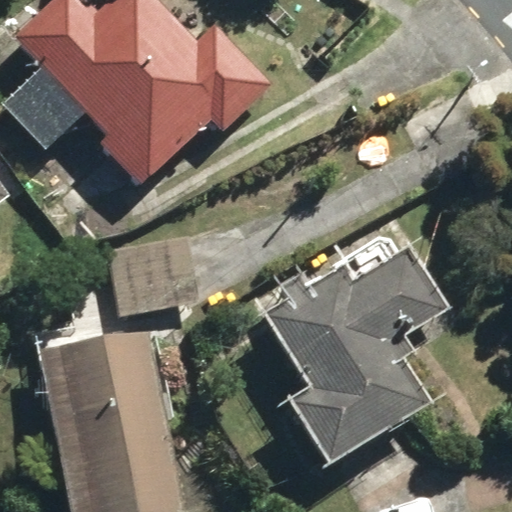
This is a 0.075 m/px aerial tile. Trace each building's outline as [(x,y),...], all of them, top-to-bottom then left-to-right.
[(92,150),(129,190),(201,124),(213,136),(267,86),(210,25),(190,44),(149,0),(101,0),(87,14),(73,0),(46,0),(3,40),(99,144),(92,150)] [(103,257),(115,319),(193,304),(181,242),(103,257)] [(278,309),(255,323),(298,395),(278,406),(281,411),(318,473),(421,410),(392,364),(405,355),(397,342),(443,314),(405,250),(343,287),(335,274),(298,297),(289,282),(268,295),(278,309)] [(0,296),(0,323),(20,307),(7,290),(0,296)] [(35,352),(59,511),(172,511),(143,334),(35,352)]
